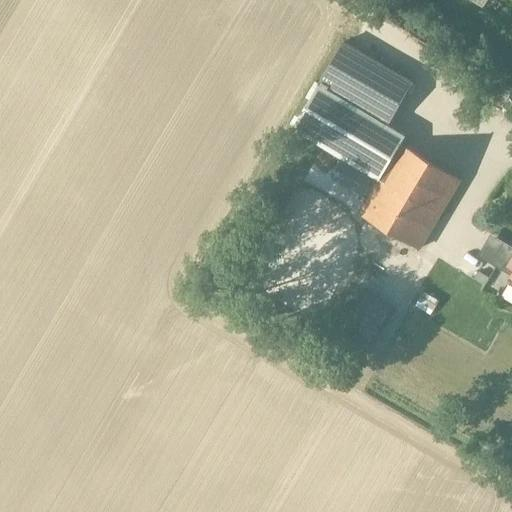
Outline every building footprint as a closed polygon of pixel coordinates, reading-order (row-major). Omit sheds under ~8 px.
[(459,180),(399,145),(405,137),(387,126),(413,83),(343,42),(292,127),(379,179),(359,213),(419,248),(459,180)] [(458,83),(463,75),(451,68),(446,77),(458,83)] [(511,248),(503,265),(511,270),(511,273),(510,277),(511,278),(511,279),(508,289),(511,290),(511,248)] [(418,288),(411,305),(427,312),(434,295),(418,288)] [(365,345),(387,308),(361,293),(339,330),(365,345)]
